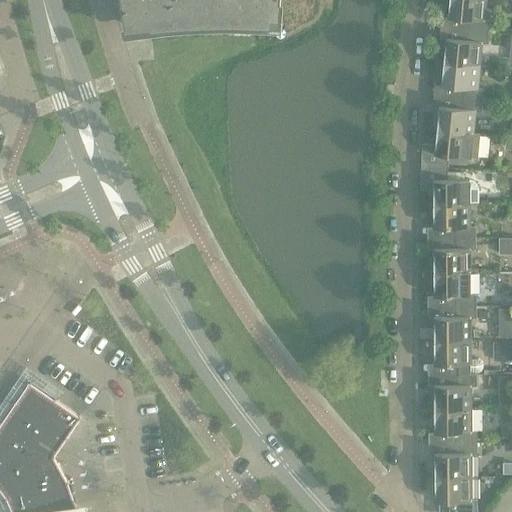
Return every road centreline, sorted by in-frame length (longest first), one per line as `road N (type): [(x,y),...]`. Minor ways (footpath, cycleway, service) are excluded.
road 1 (residential): [(404,511),(402,173),(415,0)]
road 2 (tertiary): [(327,511),(210,369),(184,325)]
road 3 (tertiary): [(106,145),(46,0)]
road 4 (tertiary): [(184,325),(126,188)]
road 5 (tertiary): [(105,217),(134,267),(184,325)]
road 6 (tertiary): [(42,0),(69,131)]
road 7 (residential): [(145,125),(102,0)]
